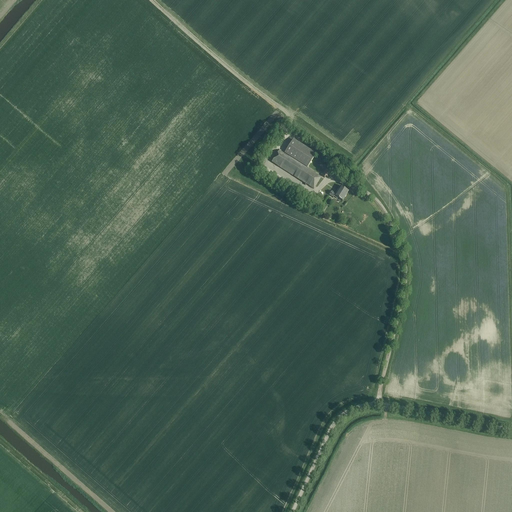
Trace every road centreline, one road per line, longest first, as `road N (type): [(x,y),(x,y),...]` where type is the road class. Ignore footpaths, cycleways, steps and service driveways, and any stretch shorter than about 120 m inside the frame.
road 1 (unclassified): [(294,511),(346,413),(379,403),(511,429)]
road 2 (track): [(288,114),(155,0)]
